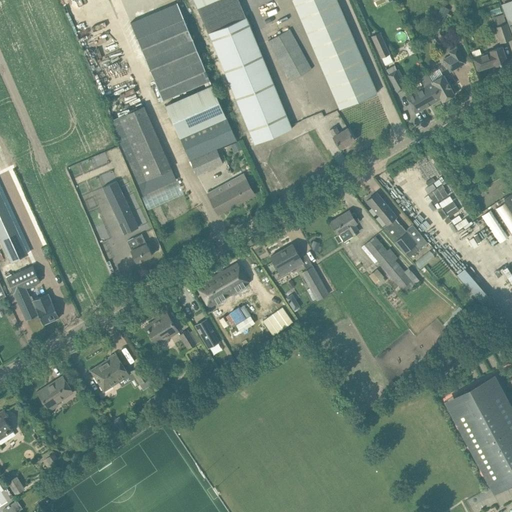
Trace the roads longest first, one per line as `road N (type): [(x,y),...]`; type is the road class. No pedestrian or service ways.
road 1 (unclassified): [(0,377),(511,80)]
road 2 (unknown): [(115,0),(173,139),(231,242)]
road 3 (unknown): [(0,174),(74,333)]
road 4 (unknown): [(407,140),(346,0)]
